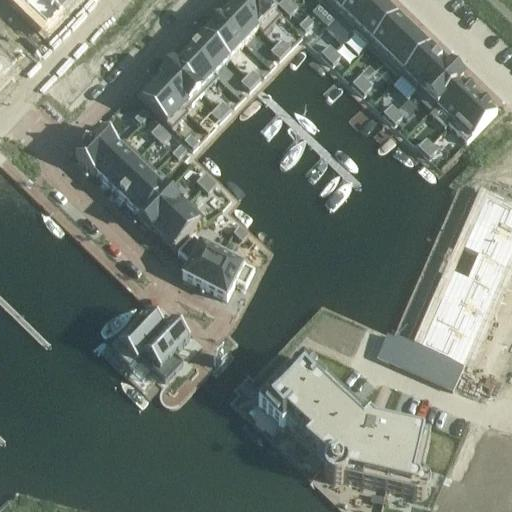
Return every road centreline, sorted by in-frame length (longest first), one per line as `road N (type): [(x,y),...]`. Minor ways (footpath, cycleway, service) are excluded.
road 1 (residential): [(209,333),(32,168)]
road 2 (residential): [(32,168),(199,0)]
road 3 (residential): [(125,0),(0,131)]
road 4 (residential): [(422,0),(511,87)]
